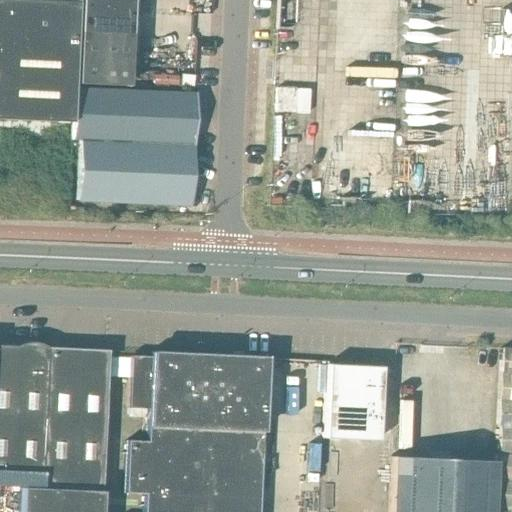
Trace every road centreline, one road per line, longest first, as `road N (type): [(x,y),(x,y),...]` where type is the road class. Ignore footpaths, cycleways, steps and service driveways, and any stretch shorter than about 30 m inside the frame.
road 1 (unclassified): [(0,299),(511,320)]
road 2 (tertiary): [(511,280),(229,264)]
road 3 (unclassified): [(229,264),(239,0)]
road 4 (tertiary): [(229,264),(0,257)]
